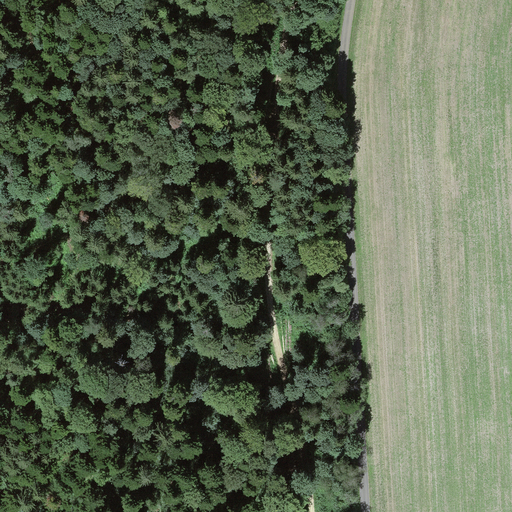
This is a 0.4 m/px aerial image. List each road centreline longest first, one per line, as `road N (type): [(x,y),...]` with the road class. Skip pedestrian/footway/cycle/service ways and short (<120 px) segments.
road 1 (track): [(307,511),(267,342),(263,231),(271,100),(291,0)]
road 2 (unclassified): [(351,0),(341,153),(362,511)]
